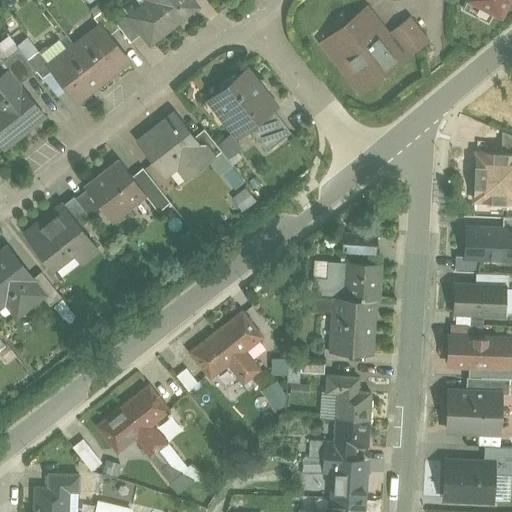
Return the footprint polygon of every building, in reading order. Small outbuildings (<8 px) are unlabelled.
[(146,0),(130,12),(130,13),(143,30),(151,40),(197,3),(194,0),(146,0)] [(507,0),(465,0),(465,2),(489,14),(493,4),(503,9),(507,0)] [(130,12),(124,4),(112,14),(120,24),(132,39),(143,30),(130,13),(130,12)] [(112,14),(105,5),(94,14),(101,22),(102,22),(110,32),(120,24),(112,14)] [(387,35),(365,7),(325,38),(363,86),(397,60),(381,40),(387,35)] [(410,17),(381,40),(397,60),(426,37),(410,17)] [(110,32),(102,22),(101,22),(76,42),(102,75),(113,66),(115,68),(129,57),(110,32)] [(51,62),(50,63),(53,67),(78,98),(92,86),(90,84),(102,75),(76,42),(51,62)] [(20,46),(0,61),(6,69),(16,83),(19,81),(37,67),(28,56),(20,46)] [(51,62),(39,47),(28,56),(37,67),(43,75),(53,67),(50,63),(51,62)] [(276,106),(247,67),(209,96),(238,134),(249,126),(272,109),(276,106)] [(16,83),(6,69),(0,73),(0,141),(3,146),(26,128),(24,125),(43,111),(24,85),(23,86),(19,81),(16,83)] [(272,109),(249,126),(266,148),(290,132),(272,109)] [(178,113),(142,142),(165,171),(183,157),(193,170),(212,155),(194,133),(178,113)] [(222,147),(205,125),(194,133),(212,155),(222,147)] [(511,132),(503,128),(502,150),(511,150),(511,132)] [(233,161),(222,147),(212,155),(223,169),(233,161)] [(511,150),(502,150),(477,149),(475,197),(511,198),(511,150)] [(120,156),(100,172),(103,176),(89,187),(112,217),(130,203),(126,199),(142,186),(143,186),(132,172),(120,156)] [(171,198),(143,164),(132,172),(143,186),(142,186),(159,208),(171,198)] [(247,185),(233,191),(238,204),(252,198),(247,185)] [(93,216),(76,194),(64,203),(65,205),(66,205),(81,225),(93,216)] [(65,205),(43,222),(41,219),(26,231),(51,263),(75,246),(83,257),(97,246),(81,225),(66,205),(65,205)] [(511,214),(503,214),(503,227),(511,226),(511,214)] [(511,226),(503,227),(468,225),(466,253),(479,254),(511,254),(511,226)] [(377,233),(344,231),(343,247),(377,249),(377,233)] [(9,246),(0,252),(0,301),(11,294),(21,307),(41,292),(43,290),(31,274),(9,246)] [(466,253),(456,253),(455,268),(478,270),(479,269),(479,254),(466,253)] [(380,261),(329,257),(328,274),(315,273),(313,292),(375,296),(378,296),(380,261)] [(63,294),(41,266),(31,274),(43,290),(41,292),(50,304),(63,294)] [(479,269),(478,270),(478,281),(504,283),(505,282),(508,282),(509,271),(479,269)] [(478,281),(456,281),(455,308),(503,311),(504,283),(478,281)] [(375,296),(313,292),(313,306),(334,308),(374,310),(375,296)] [(242,307),(216,328),(236,352),(245,345),(262,332),(242,307)] [(374,310),(334,308),(332,346),(371,348),(374,310)] [(216,328),(191,348),(210,373),(227,359),(236,352),(216,328)] [(511,335),(450,332),(449,360),(482,362),(510,363),(510,362),(511,335)] [(261,365),(245,345),(236,352),(252,372),(261,365)] [(252,372),(236,352),(227,359),(244,379),(252,372)] [(324,357),(301,356),(300,368),(323,370),(324,357)] [(510,363),(482,362),(481,374),(510,375),(511,375),(511,362),(510,362),(510,363)] [(481,374),(467,373),(466,387),(500,389),(500,390),(509,390),(510,375),(481,374)] [(358,376),(328,374),(327,390),(338,390),(337,413),(369,415),(370,390),(357,389),(358,376)] [(288,395),(274,377),(260,388),(274,405),(288,395)] [(169,406),(149,381),(124,401),(144,427),(152,420),(169,406)] [(466,387),(450,386),(448,426),(498,429),(500,390),(500,389),(466,387)] [(124,401),(97,422),(117,447),(134,434),(150,453),(159,446),(144,427),(124,401)] [(369,415),(337,413),(335,437),(334,453),(353,454),(354,442),(367,442),(369,415)] [(167,439),(152,420),(144,427),(159,446),(164,441),(167,439)] [(88,464),(99,457),(83,433),(72,440),(88,464)] [(335,437),(311,436),(310,453),(334,453),(335,437)] [(177,457),(164,441),(159,446),(172,462),(177,457)] [(511,443),(485,442),(484,459),(494,459),(493,470),(511,470),(511,443)] [(172,462),(159,446),(150,453),(170,478),(183,468),(172,462)] [(310,453),(303,453),(303,468),(333,468),(334,453),(310,453)] [(353,454),(334,453),(333,468),(332,492),(364,494),(365,469),(352,468),(353,454)] [(484,459),(446,457),(444,493),(492,495),(493,470),(494,459),(484,459)] [(80,470),(50,469),(49,483),(36,483),(35,510),(67,511),(68,511),(69,486),(79,487),(80,470)] [(332,492),(331,492),(329,511),(362,511),(364,494),(332,492)] [(129,511),(131,505),(99,497),(95,511),(129,511)]
